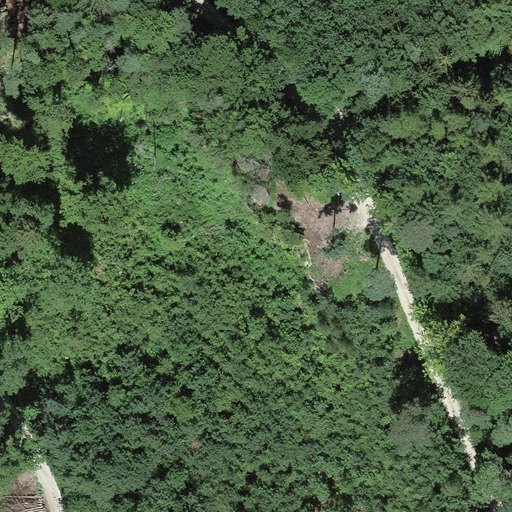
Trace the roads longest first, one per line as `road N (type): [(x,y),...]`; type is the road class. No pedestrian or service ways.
road 1 (track): [(196,0),(328,128),(496,511)]
road 2 (track): [(511,79),(491,77),(328,128)]
road 3 (track): [(61,511),(0,389)]
